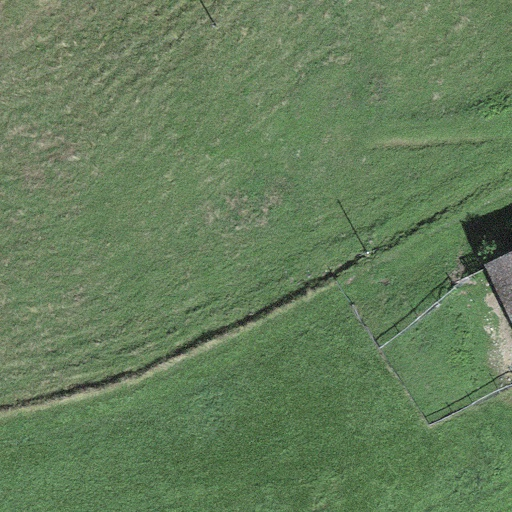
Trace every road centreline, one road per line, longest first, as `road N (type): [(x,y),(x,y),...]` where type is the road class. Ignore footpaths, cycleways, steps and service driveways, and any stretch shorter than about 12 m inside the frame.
road 1 (track): [(511,202),(275,335),(154,390),(0,432)]
road 2 (track): [(511,128),(380,136)]
